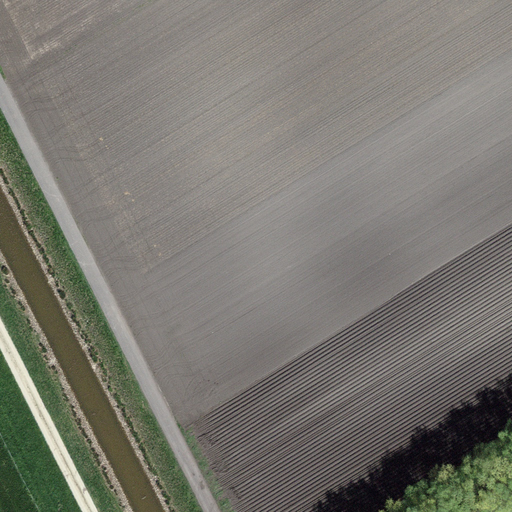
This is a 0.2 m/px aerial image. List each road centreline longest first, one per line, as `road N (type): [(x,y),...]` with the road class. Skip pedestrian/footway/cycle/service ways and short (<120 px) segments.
road 1 (track): [(210,511),(0,96)]
road 2 (track): [(90,511),(0,334)]
